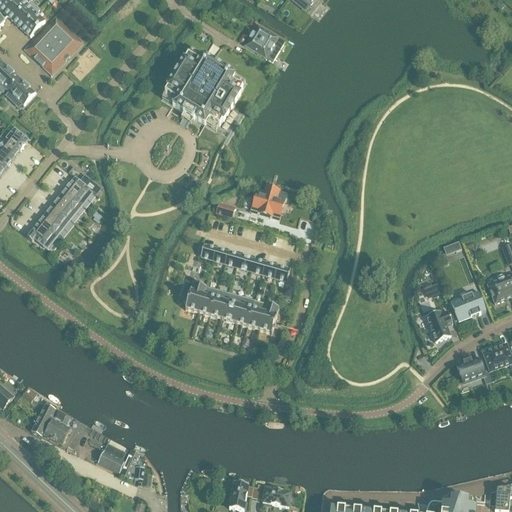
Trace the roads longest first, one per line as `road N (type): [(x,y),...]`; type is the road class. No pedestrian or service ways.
road 1 (unclassified): [(377,416),(284,412),(178,388),(71,322),(0,265)]
road 2 (residential): [(0,225),(182,0)]
road 3 (residential): [(511,482),(396,502),(324,498),(323,511)]
road 4 (residential): [(154,511),(145,498),(0,427)]
road 5 (residential): [(511,324),(460,355),(401,408),(377,416)]
